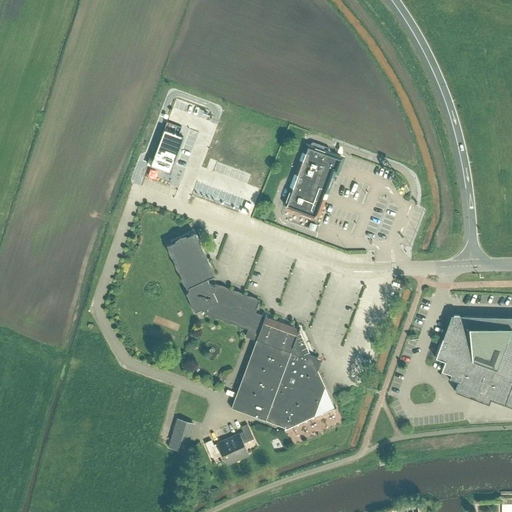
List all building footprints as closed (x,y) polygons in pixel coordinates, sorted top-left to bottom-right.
[(150,158),(148,164),(169,173),(183,136),(178,135),(163,129),(152,159),(150,158)] [(288,198),(285,206),(315,217),(327,185),(319,182),(325,166),(335,170),(340,158),(328,154),(330,150),(329,148),(312,142),(310,143),(308,147),(307,147),(305,153),(303,152),(300,160),(302,161),(297,175),(295,174),(286,197),(288,198)] [(380,221),(389,228),(394,221),(386,214),(380,221)] [(309,354),(298,330),(298,329),(297,332),(263,320),(265,316),(254,313),(259,300),(215,284),(214,286),(209,284),(206,279),(214,275),(194,233),(189,235),(188,232),(170,241),(171,243),(166,245),(186,288),(187,287),(188,288),(187,292),(185,293),(194,312),(199,309),(205,311),(204,313),(248,329),(245,336),(255,340),(231,407),(285,427),(283,430),(333,406),(317,370),(320,363),(317,357),(309,354)] [(511,317),(450,316),(435,357),(444,361),(441,370),(450,374),(448,378),(458,382),(455,391),(488,404),(490,399),(503,404),(511,407),(511,317)] [(168,447),(186,452),(194,423),(176,418),(168,447)] [(243,432),(228,438),(237,459),(248,454),(243,443),(253,438),(247,424),(241,427),(243,432)] [(211,441),(205,443),(212,457),(221,452),(226,464),(237,459),(228,438),(213,445),(211,441)]
